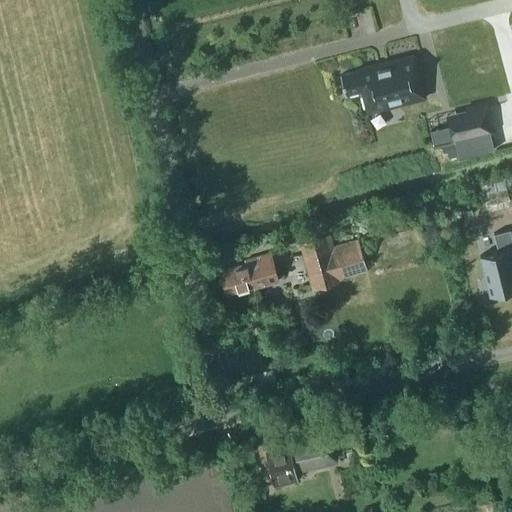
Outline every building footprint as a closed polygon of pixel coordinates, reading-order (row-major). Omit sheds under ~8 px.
[(358,71),(341,76),(346,95),(363,90),(368,113),(427,97),(420,73),(419,73),(414,55),(357,70),(358,71)] [(454,142),(493,133),(486,105),(447,115),(454,142)] [(510,199),(506,181),(482,187),(486,205),(510,199)] [(511,289),(511,234),(510,228),(494,232),(498,250),(480,254),(490,295),(511,289)] [(301,244),(313,289),(339,282),(338,276),(367,268),(361,244),(331,253),(327,237),(301,244)] [(221,271),(227,294),(254,286),(255,288),(279,281),(272,253),(246,260),(247,263),(221,271)] [(262,361),(258,346),(236,351),(240,367),(262,361)] [(276,379),(273,367),(242,374),(244,386),(276,379)] [(331,420),(337,446),(355,442),(353,431),(364,429),(359,412),(331,420)] [(267,451),(275,484),(297,479),(295,471),(334,461),(328,436),(267,451)]
